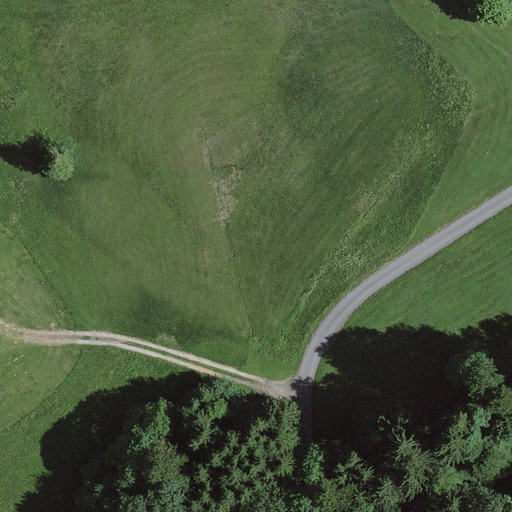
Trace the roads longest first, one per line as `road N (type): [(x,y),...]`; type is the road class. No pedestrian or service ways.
road 1 (unclassified): [(313,511),(303,393),(324,335),(390,274),(511,195)]
road 2 (track): [(0,327),(152,349),(303,393)]
